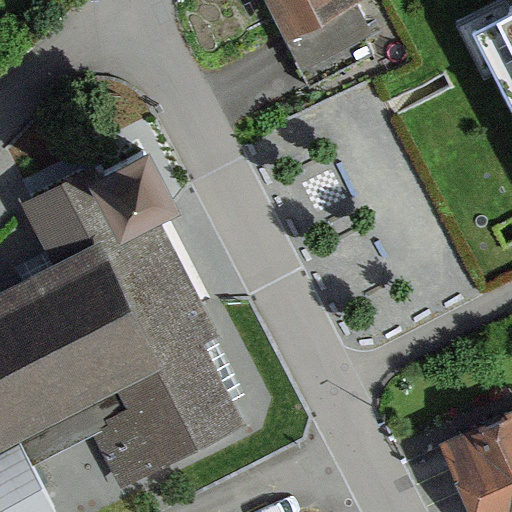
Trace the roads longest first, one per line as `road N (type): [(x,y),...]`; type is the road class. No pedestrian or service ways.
road 1 (residential): [(388,511),(140,4)]
road 2 (residential): [(140,4),(0,120)]
